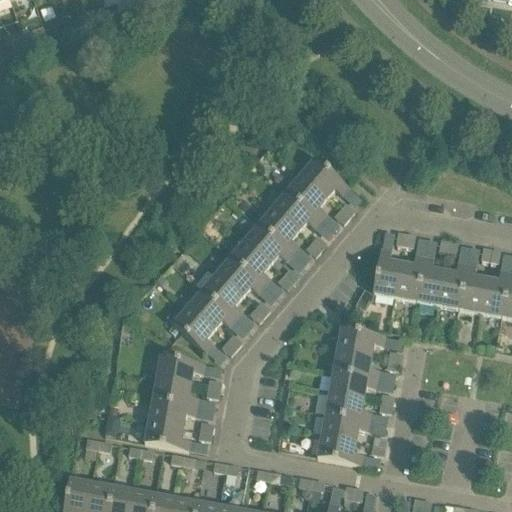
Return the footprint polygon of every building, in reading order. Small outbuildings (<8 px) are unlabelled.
[(136,0),(134,1),(137,10),(149,5),(146,0),(136,0)] [(105,11),(108,20),(120,16),(116,7),(105,11)] [(108,20),(105,11),(93,16),(96,24),(108,20)] [(67,35),(79,30),(75,22),(64,26),(67,35)] [(55,39),(67,35),(64,26),(52,30),(55,39)] [(26,49),(38,45),(35,36),(23,40),(26,49)] [(14,53),(26,49),(23,40),(11,45),(14,53)] [(339,100),(356,116),(363,109),(346,93),(339,100)] [(300,181),(327,204),(335,195),(342,201),(349,193),(315,164),(300,181)] [(286,197),(320,226),(326,219),(319,213),(327,204),(300,181),(286,197)] [(272,214),(299,237),(306,227),(314,234),(320,226),(286,197),(272,214)] [(355,217),(346,209),(340,215),(349,223),(355,217)] [(258,230),(292,259),(298,252),(291,246),(299,237),(272,214),(258,230)] [(335,221),(344,229),(349,223),(340,215),(335,221)] [(244,246),(271,269),(278,260),(286,267),(292,259),(258,230),(244,246)] [(396,250),(404,251),(406,239),(398,238),(396,250)] [(412,253),(415,241),(406,239),(404,251),(412,253)] [(327,249),(317,242),(312,248),(321,256),(327,249)] [(271,269),(244,246),(230,263),(264,292),(270,285),(263,278),(271,269)] [(447,259),(449,247),(441,246),(438,257),(447,259)] [(449,247),(447,259),(455,260),(457,249),(449,247)] [(307,254),(316,262),(321,256),(312,248),(307,254)] [(481,265),(489,267),(491,255),(483,253),(481,265)] [(381,255),(373,299),(395,303),(401,268),(389,266),(391,257),(381,255)] [(497,268),(500,256),(491,255),(489,267),(497,268)] [(416,307),(424,263),(415,261),(413,270),(401,268),(395,303),(416,307)] [(264,292),(230,263),(216,279),(242,302),(250,293),(258,299),(264,292)] [(424,263),(416,307),(437,311),(444,276),(432,274),(433,264),(424,263)] [(373,274),(374,267),(367,266),(366,273),(373,274)] [(458,315),(466,271),(457,269),(455,278),(444,276),(437,311),(458,315)] [(466,271),(458,315),(480,319),(486,284),(474,282),(476,272),(466,271)] [(298,282),(289,274),(284,281),(293,289),(298,282)] [(501,322),(509,278),(499,277),(498,286),(486,284),(480,319),(501,322)] [(511,278),(509,278),(501,322),(511,324),(511,278)] [(242,302),(216,279),(202,296),(236,325),(241,318),(234,312),(242,302)] [(156,287),(163,293),(169,286),(162,280),(156,287)] [(278,287),(288,295),(293,289),(284,281),(278,287)] [(364,295),(360,303),(369,308),(374,301),(372,299),(364,295)] [(188,312),(214,335),(222,326),(229,333),(236,325),(202,296),(188,312)] [(270,315),(261,307),(256,314),(265,321),(270,315)] [(173,330),(207,359),(213,351),(206,344),(214,335),(188,312),(173,330)] [(265,321),(256,314),(250,320),(259,328),(265,321)] [(385,342),(341,334),(337,356),(371,363),(374,351),(383,352),(385,342)] [(242,348),(233,340),(228,346),(237,354),(242,348)] [(222,353),(231,361),(237,354),(228,346),(222,353)] [(171,349),(170,357),(179,359),(181,351),(171,349)] [(371,363),(337,356),(333,377),(377,386),(379,376),(369,374),(371,363)] [(402,360),(390,357),(389,366),(400,368),(402,360)] [(156,384),(191,390),(193,378),(202,380),(204,370),(160,362),(156,384)] [(387,374),(399,376),(400,368),(389,366),(387,374)] [(329,399),(364,405),(366,393),(375,395),(377,386),(333,377),(329,399)] [(152,405),(196,413),(198,404),(189,402),(191,390),(156,384),(152,405)] [(208,393),(220,396),(221,387),(210,385),(208,393)] [(220,396),(208,393),(207,402),(218,404),(220,396)] [(364,405),(329,399),(325,420),(369,428),(371,418),(361,417),(364,405)] [(394,402),(382,400),(381,408),(393,410),(394,402)] [(148,426),(183,433),(185,421),(195,423),(196,413),(152,405),(148,426)] [(379,416),(391,418),(393,410),(381,408),(379,416)] [(111,411),(110,419),(117,420),(118,412),(111,411)] [(321,441),(356,448),(358,436),(367,437),(369,428),(325,420),(321,441)] [(188,457),(190,446),(181,445),(183,433),(148,426),(144,449),(188,457)] [(214,430),(202,428),(200,436),(212,438),(214,430)] [(212,438),(200,436),(199,444),(211,446),(212,438)] [(317,463),(361,471),(363,461),(354,459),(356,448),(321,441),(317,463)] [(386,444),(375,442),(373,451),(385,453),(386,444)] [(88,444),(86,453),(97,455),(99,446),(88,444)] [(109,457),(111,448),(99,446),(97,455),(109,457)] [(371,459),(383,461),(385,453),(373,451),(371,459)] [(130,452),(128,460),(140,463),(141,454),(130,452)] [(152,465),(153,456),(141,454),(140,463),(152,465)] [(172,460),(171,468),(183,470),(184,462),(172,460)] [(194,472),(196,464),(184,462),(183,470),(194,472)] [(215,468),(214,476),(225,478),(227,470),(215,468)] [(237,480),(238,472),(227,470),(225,478),(237,480)] [(258,475),(256,484),(268,486),(270,478),(258,475)] [(280,488),(281,480),(270,478),(268,486),(280,488)] [(300,483),(299,489),(299,492),(311,494),(312,485),(300,483)] [(69,484),(68,489),(64,511),(86,511),(91,488),(69,484)] [(323,489),(324,488),(312,485),(311,494),(322,496),(323,489)] [(108,511),(113,492),(97,489),(91,488),(86,511),(108,511)] [(113,492),(108,511),(130,511),(134,496),(113,492)] [(346,492),(344,503),(352,505),(354,493),(346,492)] [(360,506),(363,495),(354,493),(352,505),(360,506)] [(153,511),(155,500),(134,496),(130,511),(153,511)] [(155,500),(153,511),(175,511),(177,504),(155,500)]
